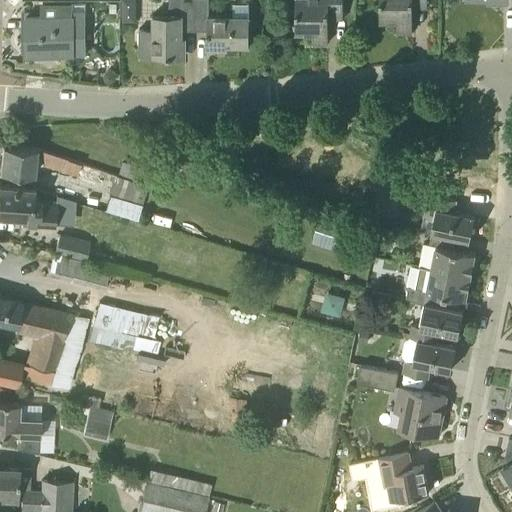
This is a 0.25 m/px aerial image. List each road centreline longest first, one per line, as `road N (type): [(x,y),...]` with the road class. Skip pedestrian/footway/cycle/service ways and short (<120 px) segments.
road 1 (residential): [(0,99),(182,104),(503,69)]
road 2 (residential): [(508,192),(467,435),(470,473),(488,511)]
road 3 (residential): [(508,192),(503,69)]
